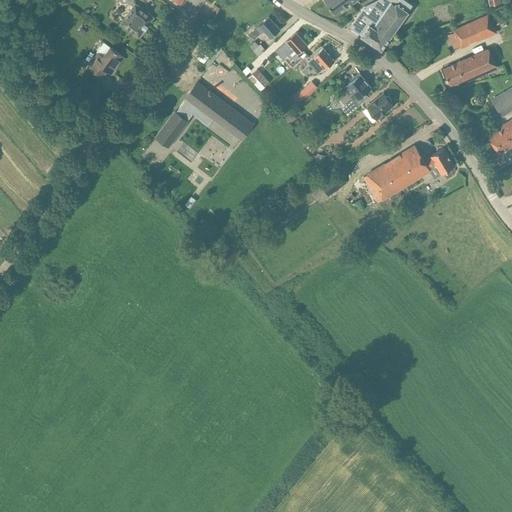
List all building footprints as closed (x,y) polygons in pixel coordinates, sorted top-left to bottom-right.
[(128,0),(129,0),(128,1),(128,3),(133,7),(121,23),(121,24),(139,37),(154,17),(135,4),(132,2),(133,0),(128,0)] [(356,0),(324,0),(335,13),(349,3),(350,5),(356,0)] [(374,0),(364,5),(349,27),(353,29),(352,30),(357,34),(358,33),(361,35),(361,36),(361,35),(361,36),(362,37),(369,27),(373,30),(378,22),(394,33),(408,12),(408,13),(409,11),(408,11),(413,5),(405,0),(374,0)] [(488,14),(453,30),(461,49),(469,45),(468,44),(476,40),(477,42),(497,33),(488,14)] [(269,16),(259,25),(249,34),(254,39),(264,30),(270,37),(280,29),(269,16)] [(196,17),(192,24),(196,26),(201,19),(196,17)] [(369,27),(362,37),(381,50),(394,33),(378,22),(373,30),(369,27)] [(296,32),(276,50),(283,58),(294,49),(297,53),(307,45),(296,32)] [(255,41),(250,45),(253,50),(258,56),(265,49),(260,43),(258,45),(255,41)] [(102,77),(107,71),(112,74),(124,58),(117,52),(118,51),(115,50),(115,51),(110,47),(104,56),(98,52),(87,67),(102,77)] [(317,72),(323,67),(325,68),(334,60),(323,48),(314,56),(308,62),(317,72)] [(457,63),(443,69),(450,85),(457,82),(458,85),(496,68),(488,49),(457,63)] [(262,75),(257,69),(249,77),(260,89),(265,83),(260,77),(262,75)] [(360,74),(343,87),(352,98),(358,106),(369,97),(365,92),(371,87),(360,74)] [(80,78),(74,86),(87,96),(93,87),(80,78)] [(317,87),(312,81),(294,97),(299,102),(317,87)] [(253,125),(197,82),(186,97),(188,98),(177,112),(175,110),(154,137),(169,148),(189,121),(194,114),(208,124),(213,117),(242,139),(253,125)] [(511,112),(511,87),(491,100),(502,118),(511,112)] [(383,93),(366,107),(376,119),(393,105),(391,103),(392,100),(389,96),(386,96),(383,93)] [(396,119),(409,134),(427,118),(413,103),(396,119)] [(286,112),(280,105),(275,108),(281,116),(286,112)] [(292,112),(284,118),(289,124),(297,118),(292,112)] [(502,129),(489,137),(491,140),(497,150),(499,153),(511,144),(511,119),(500,127),(502,129)] [(367,175),(363,177),(378,202),(381,200),(382,201),(392,195),(402,189),(431,171),(430,169),(436,165),(441,174),(454,166),(450,158),(448,155),(444,148),(430,156),(425,159),(421,153),(420,153),(415,145),(366,174),(367,175)] [(317,154),(315,163),(324,165),(325,155),(317,154)] [(340,173),(322,186),(328,196),(347,183),(340,173)] [(191,196),(185,205),(190,209),(196,200),(191,196)]
